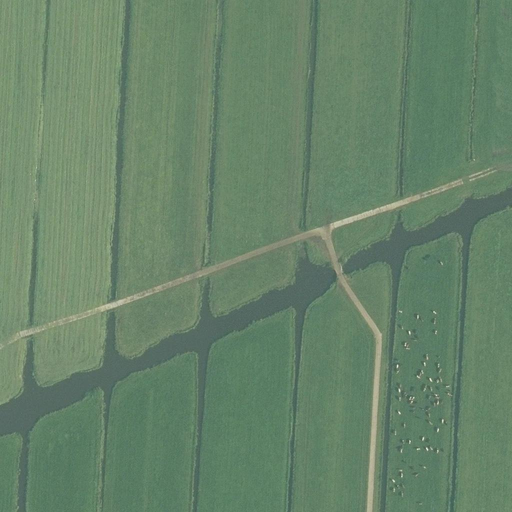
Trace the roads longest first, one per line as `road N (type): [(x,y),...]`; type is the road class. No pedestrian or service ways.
road 1 (track): [(0,350),(43,327),(481,173)]
road 2 (track): [(320,230),(378,335),(366,511)]
